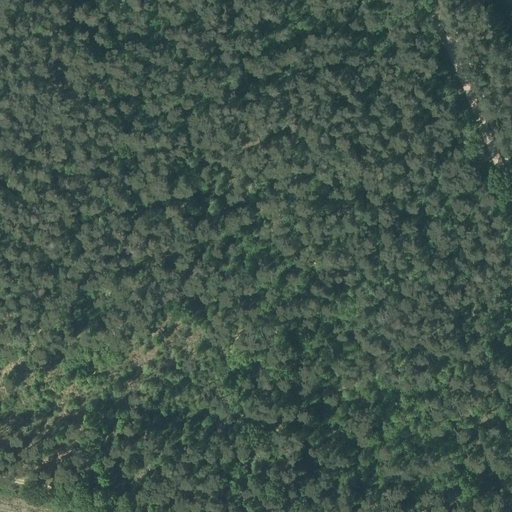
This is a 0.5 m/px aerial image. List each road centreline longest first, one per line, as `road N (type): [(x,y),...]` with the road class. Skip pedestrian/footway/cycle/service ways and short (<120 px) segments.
road 1 (track): [(76,0),(294,511)]
road 2 (track): [(431,0),(511,196)]
road 3 (track): [(0,475),(196,511)]
